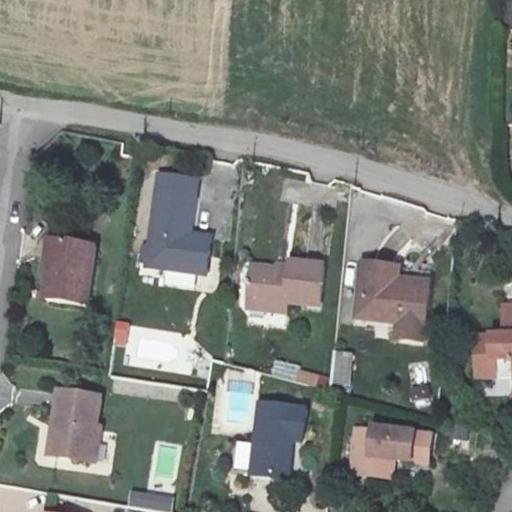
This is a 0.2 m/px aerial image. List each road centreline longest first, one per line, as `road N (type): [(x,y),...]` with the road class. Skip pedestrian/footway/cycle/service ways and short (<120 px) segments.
road 1 (unclassified): [(511,217),(261,147),(20,109)]
road 2 (residential): [(20,109),(0,235)]
